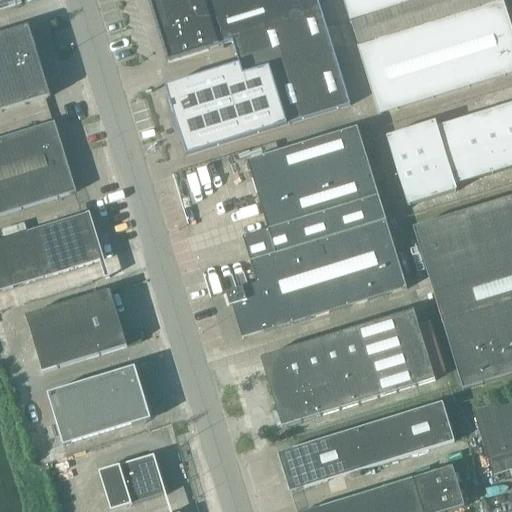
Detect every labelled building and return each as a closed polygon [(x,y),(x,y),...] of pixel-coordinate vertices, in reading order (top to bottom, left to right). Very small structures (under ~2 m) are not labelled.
[(0,0),(0,10),(22,4),(20,0),(0,0)] [(160,0),(161,0),(151,3),(169,63),(209,51),(208,50),(232,43),(239,66),(166,88),(169,98),(187,157),(288,126),(289,126),(351,107),(322,15),(317,0),(160,0)] [(343,0),(351,24),(358,47),(379,116),(511,74),(511,30),(503,2),(500,3),(499,0),(343,0)] [(0,37),(0,113),(51,98),(29,28),(0,37)] [(511,168),(511,105),(438,129),(436,123),(387,138),(408,207),(457,192),(455,186),(511,168)] [(0,217),(76,193),(55,125),(0,141),(0,217)] [(269,231),(243,239),(258,286),(229,295),(243,340),(272,331),(273,332),(407,290),(358,130),(248,164),(269,231)] [(511,200),(414,230),(463,391),(511,376),(511,200)] [(87,216),(0,242),(0,293),(101,262),(87,216)] [(128,348),(110,292),(26,318),(43,374),(128,348)] [(261,360),(283,429),(435,382),(434,378),(446,374),(430,323),(418,326),(414,313),(261,360)] [(135,371),(50,397),(66,446),(150,420),(135,371)] [(511,401),(474,413),(494,476),(511,470),(511,401)] [(454,443),(443,405),(278,456),(290,494),(454,443)] [(100,474),(111,511),(114,511),(166,496),(154,458),(100,474)] [(452,511),(465,508),(453,469),(313,511),(452,511)]
